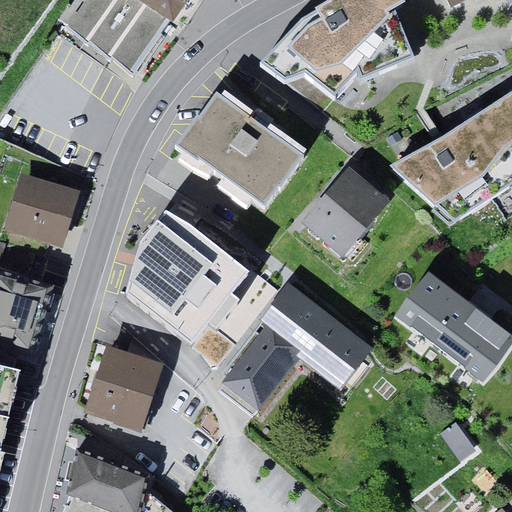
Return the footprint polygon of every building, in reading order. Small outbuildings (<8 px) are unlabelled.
[(86,0),(70,24),(150,81),(209,0),(86,0)] [(288,92),(326,118),(359,75),(361,85),(412,64),(393,23),(403,15),(395,0),(350,0),(314,20),(300,31),(261,72),(288,92)] [(444,0),(452,15),(483,0),(444,0)] [(216,102),(176,160),(260,218),(300,160),(216,102)] [(418,162),(388,175),(454,229),(511,192),(511,103),(461,135),(418,162)] [(301,232),(339,265),(388,208),(349,175),(301,232)] [(26,184),(8,241),(62,258),(80,202),(56,194),(26,184)] [(124,298),(216,369),(278,292),(250,269),(247,273),(192,229),(164,213),(139,244),(124,298)] [(0,270),(0,350),(32,360),(54,287),(0,270)] [(511,343),(427,279),(407,303),(398,318),(482,382),(494,368),(511,343)] [(298,363),(339,393),(370,353),(290,291),(258,332),(266,338),(298,363)] [(224,394),(256,419),(298,363),(266,338),(224,394)] [(108,355),(86,422),(143,440),(165,373),(108,355)] [(0,481),(23,383),(0,376),(0,481)] [(456,421),(439,433),(459,462),(476,450),(456,421)] [(143,480),(77,456),(61,511),(172,511),(148,492),(143,480)]
